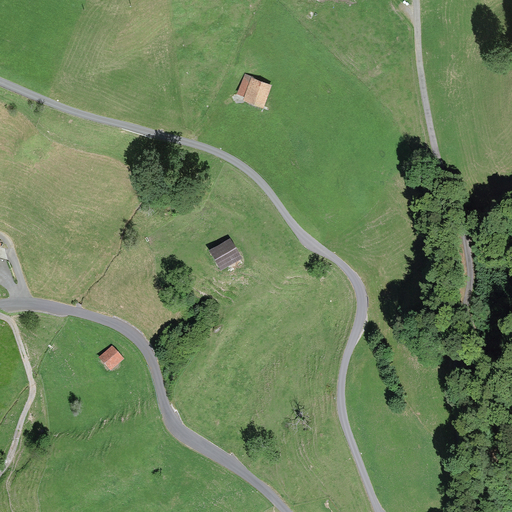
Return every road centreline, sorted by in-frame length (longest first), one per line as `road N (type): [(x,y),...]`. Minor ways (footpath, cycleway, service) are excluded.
road 1 (residential): [(0,82),(236,161),(304,237),(351,275),(363,309),(344,365),(342,402),(379,511)]
road 2 (track): [(487,511),(473,268),(438,161),(415,0)]
road 3 (residential): [(0,305),(80,312),(132,334),(150,355),(172,423),(286,511)]
road 4 (track): [(0,315),(14,326),(32,388),(0,474)]
